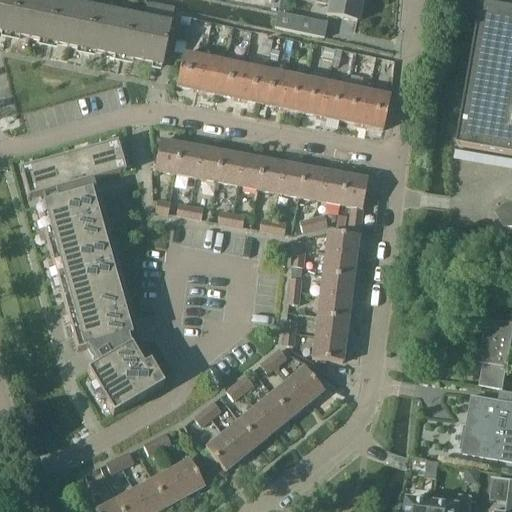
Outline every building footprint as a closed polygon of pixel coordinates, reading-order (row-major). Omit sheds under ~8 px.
[(0,0),(0,33),(163,68),(175,10),(148,4),(146,17),(132,14),(132,17),(52,0),(0,0)] [(357,22),(361,0),(318,0),(318,4),(331,6),(329,16),(357,22)] [(511,8),(482,3),(457,145),(511,154),(511,8)] [(327,24),(278,13),(274,29),(324,39),(327,24)] [(173,54),(183,56),(186,45),(187,45),(190,29),(179,27),(176,43),(173,54)] [(198,93),(205,60),(184,56),(177,88),(198,93)] [(218,97),(225,65),(205,60),(198,93),(218,97)] [(239,101),(246,69),(225,65),(218,97),(239,101)] [(259,106),(266,73),(246,69),(239,101),(259,106)] [(280,110),(287,77),(266,73),(259,106),(280,110)] [(300,114),(307,82),(287,77),(280,110),(300,114)] [(321,119),(328,86),(307,82),(300,114),(321,119)] [(341,123),(348,90),(328,86),(321,119),(341,123)] [(362,127),(369,95),(348,90),(341,123),(362,127)] [(369,95),(362,127),(383,132),(390,99),(369,95)] [(176,177),(182,147),(161,143),(155,173),(176,177)] [(196,181),(202,151),(182,147),(176,177),(196,181)] [(22,176),(28,200),(126,173),(119,149),(104,153),(103,148),(36,167),(37,171),(22,176)] [(217,185),(223,155),(202,151),(196,181),(217,185)] [(237,189),(243,159),(223,155),(217,185),(237,189)] [(258,192),(264,162),(243,159),(237,189),(258,192)] [(278,196),(284,166),(264,162),(258,192),(278,196)] [(299,200),(305,170),(284,166),(278,196),(299,200)] [(319,204),(325,174),(305,170),(299,200),(319,204)] [(340,208),(346,178),(325,174),(319,204),(340,208)] [(348,231),(360,233),(362,211),(367,182),(346,178),(340,208),(351,210),(348,231)] [(77,353),(131,338),(91,193),(37,208),(77,353)] [(157,205),(155,215),(168,218),(170,207),(157,205)] [(511,206),(509,206),(504,209),(502,221),(505,226),(511,227),(511,206)] [(179,208),(176,221),(187,223),(190,210),(179,208)] [(199,225),(201,213),(190,210),(187,223),(199,225)] [(220,216),(217,229),(229,231),(231,219),(220,216)] [(240,234),(243,221),(231,219),(229,231),(240,234)] [(327,232),(323,219),(312,222),(315,235),(327,232)] [(300,225),(304,239),(315,235),(312,222),(300,225)] [(261,225),(259,237),(270,239),(273,227),(261,225)] [(281,242),(284,229),(273,227),(270,239),(281,242)] [(325,256),(356,260),(358,238),(327,235),(325,256)] [(305,247),(293,246),(292,258),(304,259),(305,247)] [(322,277),(353,281),(356,260),(325,256),(322,277)] [(291,270),(304,271),(304,259),(292,258),(291,270)] [(320,298),(351,302),(353,281),(322,277),(320,298)] [(301,284),(288,283),(287,296),(300,297),(301,284)] [(287,308),(299,309),(300,297),(287,296),(287,308)] [(317,319),(348,323),(351,302),(320,298),(317,319)] [(315,340),(346,343),(348,323),(317,319),(315,340)] [(511,325),(486,324),(480,364),(507,369),(511,343),(511,325)] [(296,326),(283,325),(282,337),(295,338),(296,326)] [(281,349),(294,350),(295,338),(282,337),(281,349)] [(346,343),(315,340),(312,361),(343,365),(346,343)] [(100,365),(87,373),(113,417),(164,388),(150,364),(143,368),(131,347),(110,359),(106,353),(96,358),(100,365)] [(285,363),(277,353),(268,361),(275,369),(276,370),(285,363)] [(259,368),(266,377),(275,369),(268,361),(259,368)] [(287,383),(306,407),(322,393),(303,370),(287,383)] [(251,390),(243,380),(234,388),(242,397),(251,390)] [(271,396),(290,420),(306,407),(287,383),(271,396)] [(225,395),(233,405),(242,397),(234,388),(225,395)] [(254,410),(273,433),(290,420),(271,396),(254,410)] [(511,463),(511,405),(473,399),(465,442),(483,445),(481,458),(511,463)] [(219,416),(211,406),(202,414),(210,423),(219,416)] [(238,423),(257,446),(273,433),(254,410),(238,423)] [(193,421),(201,431),(210,423),(202,414),(193,421)] [(222,436),(241,459),(257,446),(238,423),(222,436)] [(241,459),(222,436),(205,449),(224,473),(241,459)] [(170,449),(164,437),(154,442),(159,452),(160,454),(170,449)] [(143,448),(147,458),(159,452),(154,442),(143,448)] [(133,465),(128,456),(116,461),(121,471),(133,465)] [(105,466),(110,476),(121,471),(116,461),(105,466)] [(170,472),(184,499),(203,489),(189,462),(170,472)] [(151,482),(166,509),(184,499),(170,472),(151,482)] [(511,511),(511,481),(498,480),(493,511),(511,511)] [(90,497),(100,494),(96,482),(87,485),(90,497)] [(133,492),(143,511),(159,511),(166,509),(151,482),(133,492)] [(114,502),(119,511),(143,511),(133,492),(114,502)] [(470,511),(472,498),(459,496),(457,506),(407,500),(405,511),(470,511)] [(119,511),(114,502),(96,511),(119,511)]
